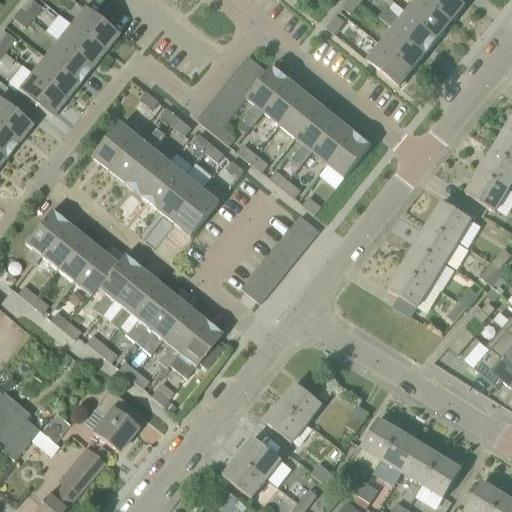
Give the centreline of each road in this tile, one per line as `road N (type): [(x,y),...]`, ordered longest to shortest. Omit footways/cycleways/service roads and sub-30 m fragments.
road 1 (residential): [(0,229),(135,59),(194,103),(224,63)]
road 2 (residential): [(297,312),(511,447)]
road 3 (residential): [(252,26),(420,161)]
road 4 (tertiary): [(143,511),(274,343)]
road 5 (residential): [(274,343),(200,287),(268,203)]
road 6 (tertiary): [(297,312),(420,161)]
road 7 (tertiary): [(420,161),(511,49)]
